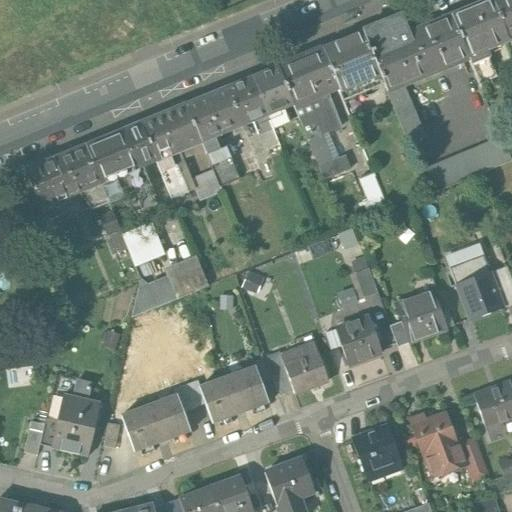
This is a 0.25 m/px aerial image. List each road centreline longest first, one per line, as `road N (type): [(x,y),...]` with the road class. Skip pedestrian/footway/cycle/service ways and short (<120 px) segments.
road 1 (secondary): [(0,142),(343,0)]
road 2 (residential): [(308,408),(111,480),(60,486),(0,473)]
road 3 (residential): [(511,338),(308,408)]
